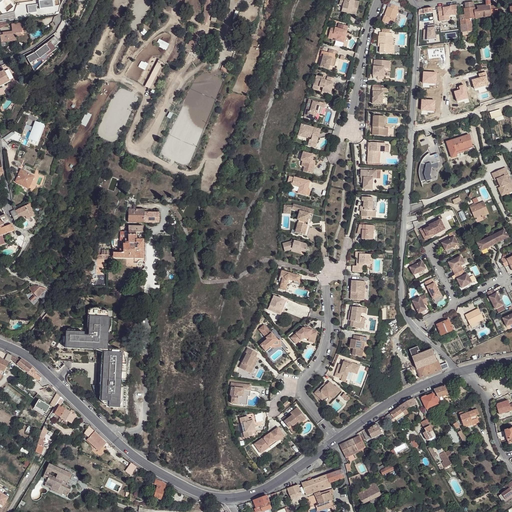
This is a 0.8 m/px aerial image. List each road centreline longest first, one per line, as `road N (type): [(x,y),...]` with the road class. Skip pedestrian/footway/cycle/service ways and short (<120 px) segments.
road 1 (unclassified): [(412,6),(402,305),(460,371)]
road 2 (track): [(210,0),(195,51),(137,148),(127,143),(146,91),(110,74),(145,0)]
road 3 (tertiary): [(0,342),(40,365),(143,461),(199,493),(225,498)]
road 4 (tertiary): [(336,439),(409,391),(460,371)]
road 5 (tertiary): [(225,498),(268,487),(333,441)]
